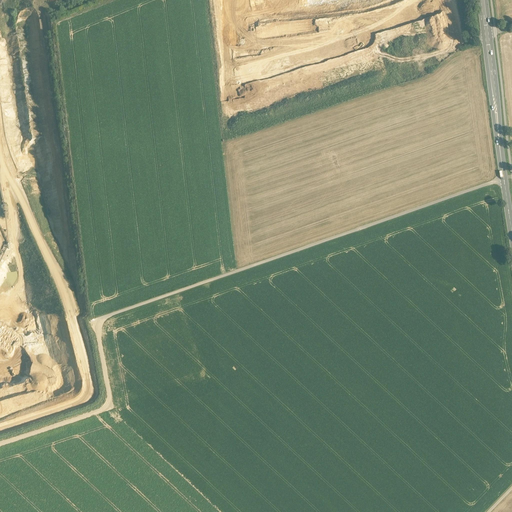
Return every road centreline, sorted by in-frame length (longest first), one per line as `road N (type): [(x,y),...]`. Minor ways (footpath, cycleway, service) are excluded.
road 1 (unclassified): [(94,318),(504,178)]
road 2 (track): [(94,318),(106,406),(0,443)]
road 3 (secondary): [(504,178),(482,0)]
